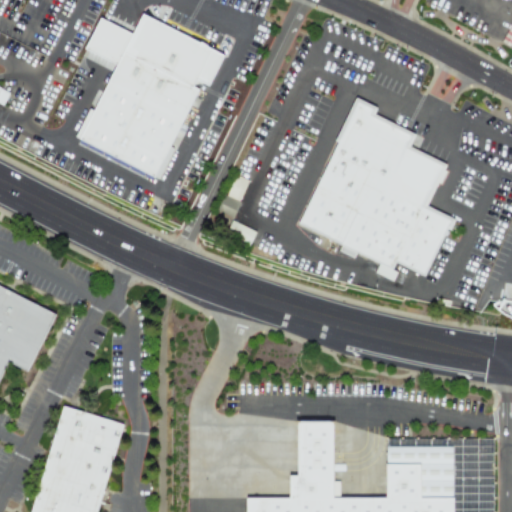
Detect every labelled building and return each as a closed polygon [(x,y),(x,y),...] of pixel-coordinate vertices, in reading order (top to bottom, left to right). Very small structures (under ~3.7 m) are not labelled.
[(224,52),(140,15),(132,34),(98,18),(84,50),(114,64),(93,111),(88,109),(72,143),(155,180),(199,84),(208,88),(224,52)] [(0,103),(2,105),(8,92),(0,88),(0,103)] [(347,122),(350,116),(358,100),(375,108),(373,114),(389,122),(402,129),(413,135),(409,147),(445,165),(426,206),(454,219),(425,276),(395,262),(392,270),(298,223),(305,210),(315,190),(347,122)] [(8,367),(0,382),(0,283),(62,315),(30,378),(8,367)] [(36,511),(67,403),(130,421),(104,511),(36,511)] [(296,424),(331,424),(332,499),(386,499),(385,436),(494,435),(494,511),(244,511),(244,500),(287,500),(287,477),(296,477),(296,424)]
